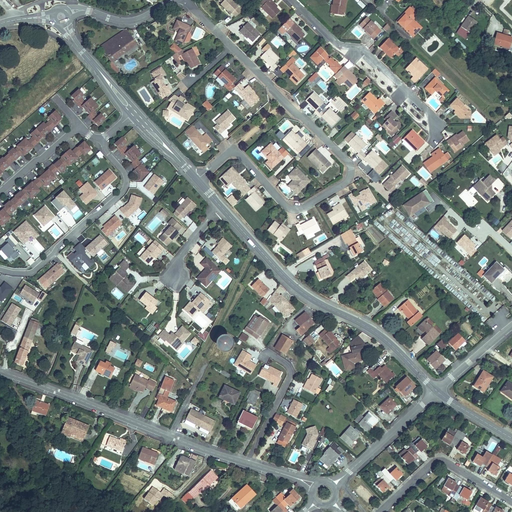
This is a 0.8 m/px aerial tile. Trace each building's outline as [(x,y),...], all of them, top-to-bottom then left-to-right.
[(238,6),(231,0),(225,0),(222,3),(221,4),(231,14),(232,13),(237,8),(238,6)] [(272,3),(273,2),(271,0),(268,0),(268,1),(262,6),(261,8),(272,19),(280,11),(276,7),(272,3)] [(336,6),(334,14),(344,16),(346,0),(333,0),(333,5),(336,6)] [(360,0),(357,3),(362,9),(366,6),(360,0)] [(232,13),(235,16),(241,11),(237,8),(232,13)] [(410,8),(405,12),(407,14),(398,23),(410,34),(415,29),(413,27),(417,23),(413,19),(417,15),(410,8)] [(397,21),(398,23),(407,14),(405,12),(397,21)] [(477,22),(466,15),(461,22),(463,24),(457,33),(465,39),(477,22)] [(378,28),(367,17),(359,25),(366,31),(371,36),(370,37),(373,40),(379,33),(376,30),(378,28)] [(297,27),(298,26),(294,23),(293,23),(289,19),(278,30),(283,35),(286,32),(297,43),(305,35),(301,31),(297,27)] [(189,32),(191,27),(177,21),(173,29),(179,32),(175,41),(183,45),(184,42),(189,32)] [(248,23),(239,31),(245,37),(246,36),(248,37),(253,42),(260,35),(248,23)] [(415,29),(410,34),(413,37),(422,28),(417,23),(413,27),(415,29)] [(126,29),(100,47),(111,62),(112,62),(137,44),(126,29)] [(503,35),(497,34),(494,44),(501,46),(501,48),(509,50),(511,51),(511,38),(511,39),(511,38),(511,37),(507,37),(503,35)] [(468,49),(457,38),(454,41),(466,52),(468,49)] [(388,39),(379,47),(385,53),(386,52),(392,57),(395,54),(398,56),(405,49),(402,46),(399,49),(393,44),(391,43),(388,39)] [(170,49),(176,53),(182,50),(172,45),(170,49)] [(324,59),(326,57),(328,55),(320,48),(310,58),(317,65),(323,59),(324,59)] [(183,53),(182,50),(176,53),(173,56),(175,60),(178,58),(179,57),(179,56),(182,55),(185,62),(187,61),(188,63),(191,69),(200,64),(192,49),(183,53)] [(270,68),(273,71),(277,67),(275,64),(279,59),(269,49),(261,57),(271,67),(270,68)] [(285,71),(297,83),(305,76),(292,64),(296,61),(292,57),(280,69),(284,73),(285,71)] [(329,59),(326,62),(331,66),(330,68),(336,74),(342,68),(335,62),(334,63),(330,58),(329,59)] [(428,69),(419,61),(416,65),(412,62),(405,69),(409,72),(408,73),(410,74),(411,75),(414,72),(420,78),(428,69)] [(112,62),(111,62),(106,65),(117,77),(121,73),(112,62)] [(236,80),(232,76),(231,77),(229,76),(230,75),(221,66),(214,74),(229,88),(236,80)] [(351,72),(344,66),(342,68),(336,74),(334,76),(338,80),(339,79),(342,82),(350,89),(357,81),(354,78),(350,73),(351,72)] [(161,68),(160,68),(153,73),(152,74),(156,80),(151,83),(157,93),(160,91),(162,94),(169,90),(170,89),(168,86),(166,87),(162,81),(160,78),(161,78),(165,75),(161,68)] [(440,74),(435,69),(432,72),(437,77),(440,74)] [(415,83),(420,78),(414,72),(411,75),(413,77),(411,79),(415,83)] [(317,76),(314,74),(308,80),(311,83),(317,76)] [(449,91),(435,78),(425,88),(432,95),(436,90),(437,91),(437,92),(443,97),(449,91)] [(367,79),(362,84),(366,87),(370,83),(367,79)] [(259,100),(254,94),(249,89),(250,88),(248,86),(239,94),(251,107),(259,100)] [(79,90),(71,97),(74,100),(76,102),(81,97),(84,95),(79,90)] [(171,93),(169,90),(162,94),(160,95),(162,99),(171,93)] [(319,108),(324,103),(314,93),(305,101),(316,111),(314,113),(317,115),(321,111),(319,108)] [(384,104),(381,100),(379,102),(369,93),(361,101),(375,114),(384,104)] [(175,104),(179,99),(174,95),(169,100),(171,102),(175,104)] [(184,98),(180,96),(179,99),(175,104),(171,102),(168,108),(176,113),(178,112),(184,116),(184,118),(187,120),(195,108),(187,103),(186,105),(184,107),(180,105),(182,103),(184,98)] [(86,103),(82,106),(86,110),(94,103),(90,98),(86,103)] [(464,106),(457,99),(450,106),(455,111),(459,114),(457,115),(460,118),(464,118),(466,116),(470,116),(470,111),(467,111),(463,107),(464,106)] [(94,103),(86,110),(89,114),(90,115),(93,111),(98,107),(94,103)] [(340,119),(329,108),(324,114),(321,111),(317,115),(320,118),(321,117),(332,127),(340,119)] [(228,111),(215,122),(217,125),(214,128),(220,134),(226,128),(225,127),(229,124),(235,119),(228,111)] [(397,116),(391,111),(384,119),(386,121),(382,126),(386,129),(387,127),(394,134),(402,126),(399,122),(395,122),(395,123),(392,121),(393,120),(397,116)] [(50,120),(54,125),(59,121),(61,119),(54,112),(48,118),(50,120)] [(374,121),(377,117),(371,112),(368,116),(374,121)] [(90,119),(95,124),(95,123),(93,121),(98,117),(96,114),(90,119)] [(95,123),(98,126),(106,119),(101,114),(98,117),(93,121),(95,123)] [(47,122),(52,128),(55,126),(59,122),(59,121),(54,125),(50,120),(47,122)] [(43,123),(35,130),(42,137),(42,138),(50,131),(50,130),(44,124),(43,123)] [(208,144),(212,141),(206,134),(203,137),(192,125),(185,132),(195,144),(196,143),(201,149),(208,143),(208,144)] [(386,129),(385,130),(392,137),(394,134),(387,127),(386,129)] [(32,137),(37,142),(39,140),(42,138),(42,137),(35,130),(30,135),(32,137)] [(281,140),(286,136),(280,130),(276,134),(281,140)] [(307,144),(301,138),(300,139),(292,130),(284,138),(299,153),(307,144)] [(424,143),(412,130),(403,139),(413,149),(416,151),(424,143)] [(344,139),(348,143),(355,136),(352,132),(344,139)] [(452,148),(455,146),(457,149),(463,145),(469,140),(463,132),(457,135),(451,140),(450,139),(446,141),(452,148)] [(364,148),(367,145),(356,135),(355,136),(348,143),(358,153),(357,155),(360,158),(364,153),(361,151),(364,148)] [(485,144),(493,154),(508,143),(503,137),(500,139),(497,135),(485,144)] [(117,147),(119,149),(124,145),(127,143),(122,137),(114,144),(117,147)] [(25,139),(21,143),(28,152),(33,148),(32,147),(27,142),(25,139)] [(413,149),(403,139),(402,140),(404,142),(402,143),(411,151),(413,149)] [(78,148),(84,155),(91,150),(84,142),(82,144),(78,148)] [(378,147),(385,154),(390,149),(384,142),(378,147)] [(22,153),(24,156),(28,152),(21,143),(16,147),(22,153)] [(201,149),(196,143),(195,144),(203,153),(211,146),(208,143),(201,149)] [(271,143),(263,150),(268,156),(267,156),(270,159),(265,163),(271,169),(289,153),(283,147),(278,152),(271,143)] [(125,154),(129,158),(137,150),(134,146),(129,150),(125,154)] [(16,147),(14,149),(19,156),(22,153),(16,147)] [(6,157),(11,163),(14,160),(15,161),(20,156),(19,156),(14,149),(13,149),(8,153),(9,154),(6,157)] [(320,154),(316,149),(307,157),(320,170),(328,162),(325,159),(324,160),(319,155),(320,154)] [(439,149),(436,151),(438,153),(433,157),(427,161),(434,170),(448,160),(447,160),(444,155),(439,149)] [(66,154),(73,162),(77,158),(72,152),(70,150),(69,151),(66,154)] [(137,150),(129,158),(132,162),(136,158),(141,154),(137,150)] [(268,156),(263,150),(261,152),(269,160),(270,159),(267,156),(268,156)] [(388,166),(372,150),(367,156),(364,153),(360,158),(362,160),(364,159),(374,169),(368,175),(376,184),(382,178),(379,175),(388,166)] [(509,166),(511,161),(511,151),(510,150),(502,162),(509,166)] [(68,165),(69,166),(73,162),(66,154),(62,157),(61,158),(62,159),(68,165)] [(0,165),(4,170),(9,166),(9,165),(11,163),(6,157),(4,159),(3,158),(0,160),(0,165)] [(59,161),(65,167),(68,165),(62,159),(59,161)] [(61,173),(66,168),(65,167),(59,161),(56,164),(54,166),(59,171),(61,173)] [(427,161),(423,164),(430,173),(434,170),(427,161)] [(331,164),(328,162),(320,170),(323,172),(331,164)] [(135,169),(133,171),(140,179),(148,172),(141,164),(135,169)] [(391,177),(383,185),(391,194),(396,189),(394,187),(402,179),(403,180),(410,174),(402,166),(392,176),(391,177)] [(49,170),(53,175),(56,173),(51,167),(46,172),(47,172),(49,170)] [(238,177),(239,176),(232,168),(230,169),(238,177)] [(296,168),(289,175),(295,181),(290,185),(294,189),(293,190),(297,194),(310,181),(296,168)] [(230,169),(222,176),(230,185),(232,183),(241,194),(248,187),(245,184),(246,183),(239,176),(238,177),(230,169)] [(44,175),(51,182),(56,178),(53,175),(49,170),(47,172),(44,175)] [(116,178),(109,170),(94,183),(101,191),(116,178)] [(44,185),(46,187),(51,182),(44,175),(41,177),(39,179),(44,185)] [(155,175),(144,188),(153,195),(163,182),(155,175)] [(230,185),(222,176),(220,179),(227,187),(230,185)] [(491,185),(495,181),(489,176),(482,183),(479,180),(474,185),(478,189),(477,191),(488,201),(495,194),(492,191),(488,187),(491,185)] [(86,204),(91,200),(90,199),(93,196),(94,197),(97,194),(87,182),(80,189),(84,194),(79,198),(86,204)] [(28,187),(36,195),(40,191),(38,189),(33,183),(28,187)] [(257,189),(255,186),(250,190),(249,192),(251,194),(246,199),(256,210),(265,202),(255,192),(257,189)] [(25,191),(32,199),(36,195),(28,187),(24,190),(25,191)] [(248,187),(241,194),(243,196),(249,192),(250,190),(248,187)] [(348,196),(354,205),(357,203),(359,202),(362,206),(366,207),(376,201),(368,189),(364,191),(364,190),(360,193),(360,194),(361,195),(359,197),(358,195),(354,198),(352,194),(348,196)] [(424,202),(430,197),(425,190),(403,206),(410,216),(424,206),(426,205),(424,202)] [(28,200),(29,201),(32,199),(25,191),(22,193),(28,200)] [(14,200),(19,206),(22,203),(22,204),(28,200),(22,193),(21,192),(16,197),(14,200)] [(51,203),(59,212),(64,207),(63,206),(65,204),(70,211),(76,206),(63,192),(51,203)] [(119,210),(126,218),(138,208),(141,198),(131,195),(129,203),(123,208),(122,207),(119,210)] [(188,197),(185,200),(184,201),(185,202),(182,205),(181,204),(176,211),(174,214),(180,220),(182,217),(183,217),(190,210),(191,208),(192,209),(196,205),(188,197)] [(430,197),(424,202),(426,205),(424,206),(425,208),(433,202),(430,197)] [(237,202),(234,198),(229,202),(232,206),(237,202)] [(6,207),(12,214),(17,209),(16,208),(19,206),(14,200),(11,202),(10,202),(5,206),(6,207)] [(362,206),(359,202),(357,203),(362,211),(367,208),(366,207),(362,206)] [(340,204),(337,206),(338,208),(333,211),(327,215),(332,224),(347,215),(340,204)] [(4,210),(9,216),(12,214),(6,207),(4,210)] [(34,216),(44,227),(54,217),(45,207),(34,216)] [(72,215),(76,220),(83,214),(79,209),(72,215)] [(0,213),(0,214),(7,222),(11,218),(9,216),(4,210),(3,210),(0,213)] [(101,231),(107,237),(122,223),(115,216),(103,227),(104,228),(101,231)] [(443,216),(434,227),(437,230),(438,229),(449,239),(457,231),(445,221),(446,219),(443,216)] [(318,229),(313,219),(300,225),(299,224),(295,225),(298,232),(302,230),(305,236),(318,229)] [(24,244),(27,241),(26,240),(28,238),(31,236),(34,239),(38,235),(26,221),(14,232),(24,244)] [(182,227),(175,221),(171,226),(159,239),(167,246),(172,240),(171,240),(173,238),(174,239),(179,233),(177,232),(182,227)] [(290,230),(286,227),(285,230),(280,226),(274,221),(268,230),(282,241),(290,230)] [(510,238),(511,236),(511,235),(505,228),(502,231),(510,238)] [(342,238),(352,233),(350,229),(340,235),(342,238)] [(352,233),(342,238),(346,244),(347,243),(354,256),(362,252),(352,233)] [(85,248),(93,257),(108,243),(100,235),(85,248)] [(469,240),(464,235),(457,243),(471,256),(476,251),(474,248),(474,244),(471,242),(470,242),(468,241),(469,240)] [(223,238),(219,242),(220,243),(212,252),(220,259),(232,246),(223,238)] [(5,241),(8,244),(1,250),(8,258),(10,256),(14,260),(19,256),(12,248),(15,246),(9,239),(5,241)] [(33,245),(39,252),(43,249),(37,241),(33,245)] [(67,256),(78,268),(81,264),(78,260),(81,257),(89,266),(93,263),(82,251),(85,248),(81,243),(74,249),(76,251),(73,254),(72,252),(67,256)] [(140,258),(147,264),(152,259),(152,258),(154,256),(154,257),(156,258),(162,251),(153,243),(140,258)] [(482,268),(488,261),(484,257),(478,263),(482,268)] [(206,269),(211,263),(206,258),(201,264),(206,269)] [(119,267),(110,277),(113,279),(115,279),(119,283),(118,284),(127,293),(134,285),(125,277),(125,272),(130,266),(123,260),(118,266),(119,267)] [(324,262),(317,265),(316,265),(319,272),(322,278),(330,275),(324,261),(324,262)] [(364,261),(346,277),(350,281),(356,276),(359,280),(371,270),(364,261)] [(496,262),(483,276),(491,284),(497,277),(499,278),(507,269),(504,267),(503,269),(496,262)] [(48,273),(43,277),(50,285),(65,271),(58,263),(48,272),(48,273)] [(206,286),(220,271),(218,269),(211,263),(206,269),(205,271),(204,273),(203,272),(197,278),(206,286)] [(110,277),(109,278),(117,285),(118,284),(119,283),(115,279),(113,279),(110,277)] [(269,290),(258,279),(251,286),(262,297),(269,290)] [(5,283),(0,288),(0,300),(2,302),(12,289),(5,283)] [(380,284),(373,290),(380,298),(378,299),(384,306),(393,299),(380,284)] [(25,285),(20,294),(34,303),(39,294),(25,285)] [(281,296),(276,290),(269,299),(270,300),(275,306),(280,312),(285,317),(294,310),(282,295),(281,296)] [(380,298),(373,290),(372,291),(379,299),(380,298)] [(38,299),(42,302),(47,295),(42,292),(38,299)] [(145,293),(140,300),(147,306),(151,310),(155,306),(157,302),(153,299),(152,299),(150,297),(150,296),(145,293)] [(201,293),(193,302),(194,302),(193,304),(192,303),(190,302),(183,310),(192,317),(198,309),(204,314),(210,307),(209,307),(210,306),(209,304),(208,305),(207,304),(210,301),(201,293)] [(422,317),(408,300),(399,308),(401,311),(402,310),(406,315),(405,315),(410,320),(407,322),(411,326),(422,317)] [(12,304),(1,321),(10,326),(21,309),(12,304)] [(151,310),(147,306),(145,308),(152,314),(157,308),(155,306),(151,310)] [(305,313),(295,321),(301,327),(296,331),(300,335),(314,324),(305,313)] [(245,330),(251,335),(253,331),(250,329),(258,318),(255,315),(245,330)] [(257,339),(268,323),(259,317),(258,318),(250,329),(253,331),(251,335),(257,339)] [(425,320),(438,333),(441,331),(428,318),(425,320)] [(36,328),(38,323),(31,320),(29,326),(36,328)] [(425,320),(418,328),(423,333),(425,331),(427,333),(422,338),(428,345),(439,334),(425,320)] [(32,341),(36,328),(29,326),(24,338),(32,341)] [(182,327),(175,335),(170,335),(164,330),(158,337),(160,338),(164,342),(165,340),(173,347),(176,345),(178,344),(181,341),(182,342),(190,334),(182,327)] [(319,335),(330,347),(332,350),(338,345),(340,343),(334,336),(329,331),(327,333),(325,330),(319,335)] [(200,333),(198,336),(205,342),(209,334),(205,332),(203,336),(200,333)] [(242,333),(239,338),(239,339),(245,342),(249,337),(243,333),(242,333)] [(455,350),(464,342),(465,341),(458,334),(448,343),(455,350)] [(282,335),(274,348),(285,354),(293,341),(282,335)] [(314,341),(309,335),(300,343),(306,348),(314,341)] [(350,343),(352,345),(360,339),(358,336),(350,343)] [(22,366),(32,341),(24,338),(15,363),(22,366)] [(359,352),(363,351),(361,346),(364,343),(360,339),(352,345),(351,347),(353,354),(342,356),(345,370),(354,368),(353,363),(353,362),(355,362),(361,361),(359,352)] [(110,341),(105,352),(109,354),(112,347),(115,348),(117,344),(110,341)] [(176,345),(173,347),(177,351),(184,343),(182,342),(181,341),(178,344),(176,345)] [(445,345),(441,341),(437,344),(442,349),(445,345)] [(92,351),(82,346),(75,342),(71,351),(80,355),(77,361),(85,365),(92,351)] [(332,350),(330,347),(327,349),(330,353),(339,346),(338,345),(332,350)] [(251,375),(256,365),(252,363),(250,364),(248,363),(249,361),(252,356),(243,350),(234,364),(251,375)] [(436,351),(426,360),(435,369),(445,360),(436,351)] [(115,369),(110,366),(105,364),(100,361),(95,370),(110,378),(115,369)] [(385,366),(381,369),(376,363),(367,371),(373,379),(378,374),(386,383),(395,375),(392,373),(391,373),(385,366)] [(228,378),(230,375),(216,365),(213,369),(228,378)] [(262,368),(259,375),(267,379),(267,378),(270,380),(270,381),(274,383),(272,385),(276,387),(281,379),(279,378),(277,377),(277,376),(280,377),(282,373),(270,367),(268,371),(262,368)] [(483,371),(476,382),(479,383),(476,388),(483,392),(493,377),(483,371)] [(312,374),(309,380),(306,385),(305,384),(303,388),(314,394),(322,379),(312,374)] [(130,385),(139,390),(143,392),(145,388),(153,391),(156,384),(149,380),(148,382),(135,375),(130,385)] [(160,387),(157,394),(160,395),(159,399),(156,405),(164,409),(165,408),(172,411),(176,402),(166,398),(163,396),(165,390),(169,391),(174,381),(165,377),(161,388),(160,387)] [(415,387),(406,378),(396,387),(397,387),(395,389),(397,392),(399,390),(405,396),(415,387)] [(511,385),(508,382),(501,391),(509,397),(510,396),(511,397),(511,385)] [(225,386),(221,394),(230,398),(229,402),(234,404),(240,393),(225,386)] [(254,405),(258,396),(251,392),(248,398),(247,402),(254,405)] [(387,414),(396,405),(389,398),(380,407),(387,414)] [(36,400),(32,411),(37,413),(46,416),(49,405),(43,403),(43,405),(40,404),(41,402),(36,400)] [(296,418),(300,409),(303,404),(294,400),(287,413),(296,418)] [(201,414),(199,413),(191,409),(186,419),(210,432),(215,422),(201,414)] [(237,424),(244,427),(245,426),(250,428),(252,423),(254,424),(257,418),(243,411),(237,424)] [(364,418),(358,424),(367,431),(371,427),(369,425),(370,424),(371,425),(373,422),(375,423),(377,420),(369,412),(364,418)] [(276,414),(273,420),(277,422),(276,423),(281,426),(283,422),(285,419),(286,418),(280,415),(280,416),(276,414)] [(358,424),(364,418),(360,414),(355,420),(358,424)] [(67,417),(62,430),(84,438),(89,426),(67,417)] [(285,419),(283,422),(287,424),(287,423),(295,427),(297,425),(285,419)] [(287,444),(295,427),(287,423),(287,424),(278,439),(279,440),(286,443),(287,444)] [(312,449),(313,446),(313,445),(315,440),(318,435),(315,426),(306,429),(307,434),(302,445),(312,449)] [(349,446),(353,441),(351,439),(352,438),(353,439),(356,436),(357,437),(359,434),(350,426),(340,437),(349,446)] [(455,444),(462,432),(458,430),(456,433),(449,428),(441,440),(447,444),(448,441),(451,443),(451,442),(455,444)] [(62,430),(61,433),(83,442),(84,438),(62,430)] [(462,432),(455,444),(458,447),(461,449),(459,451),(465,454),(469,446),(462,442),(466,435),(462,432)] [(122,452),(125,444),(126,441),(120,439),(119,440),(119,441),(118,441),(118,440),(110,437),(106,445),(106,446),(122,452)] [(413,443),(415,446),(421,439),(419,437),(413,443)] [(410,441),(407,444),(415,453),(416,453),(419,450),(421,449),(423,451),(428,446),(421,439),(415,446),(413,443),(410,441)] [(492,441),(487,449),(492,452),(497,444),(492,441)] [(344,451),(334,442),(324,453),(325,455),(320,460),(328,467),(341,453),(342,453),(344,451)] [(407,444),(403,447),(405,449),(399,455),(408,465),(411,461),(412,460),(410,458),(412,457),(412,456),(415,453),(407,444)] [(394,449),(390,445),(386,449),(390,453),(394,449)] [(122,452),(106,446),(105,449),(121,455),(122,452)] [(138,458),(146,461),(154,464),(158,455),(150,452),(151,451),(142,448),(138,458)] [(56,456),(70,461),(72,455),(59,450),(56,456)] [(485,466),(492,455),(486,451),(482,457),(477,454),(472,462),(480,467),(482,464),(485,466)] [(501,460),(492,455),(485,466),(489,468),(489,469),(491,470),(490,473),(495,476),(500,468),(497,466),(501,460)] [(190,460),(183,456),(180,457),(174,469),(188,476),(196,461),(191,459),(190,460)] [(385,468),(381,472),(390,481),(393,478),(394,479),(396,477),(398,479),(402,475),(396,468),(390,474),(385,468)] [(201,492),(207,486),(208,487),(218,478),(211,471),(188,493),(182,499),(185,503),(187,502),(188,502),(193,497),(194,498),(201,492)] [(390,481),(381,472),(378,475),(380,477),(374,483),(383,493),(387,489),(385,487),(387,485),(387,484),(390,481)] [(453,497),(459,487),(456,485),(457,483),(448,478),(444,486),(441,490),(449,495),(453,497)] [(247,485),(232,499),(239,507),(243,503),(245,504),(255,494),(247,485)] [(463,489),(459,487),(453,497),(451,500),(455,502),(457,500),(459,495),(465,499),(466,496),(468,498),(469,497),(472,492),(464,487),(463,489)] [(144,499),(153,506),(158,499),(160,501),(164,495),(169,500),(173,495),(164,488),(161,493),(154,488),(150,493),(149,492),(144,499)] [(281,493),(276,498),(284,507),(287,505),(290,507),(300,498),(293,489),(289,493),(290,494),(286,498),(281,493)] [(459,495),(457,500),(469,507),(472,502),(469,501),(471,499),(469,497),(468,498),(467,500),(465,499),(459,495)] [(487,511),(491,506),(488,504),(488,502),(481,497),(477,503),(480,504),(476,511),(478,511),(487,511)] [(239,507),(232,499),(232,498),(228,502),(237,511),(245,504),(243,503),(239,507)] [(272,501),(277,506),(270,511),(282,511),(281,510),(284,507),(276,498),(272,501)]
